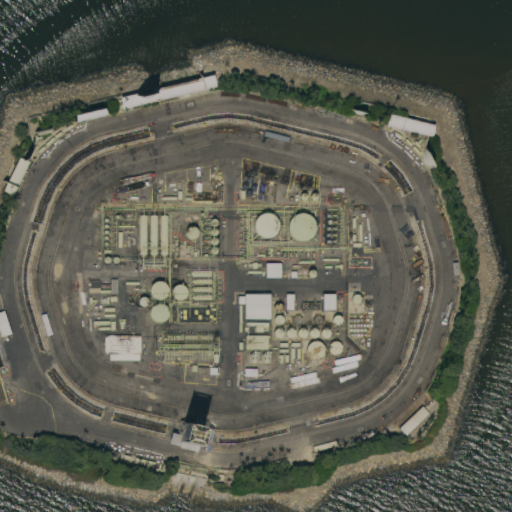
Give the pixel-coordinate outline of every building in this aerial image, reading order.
[(157,91),(159,89),(213,76),(216,88),(122,111),(119,99),(157,91)] [(79,114),(80,123),(113,116),(111,107),(79,114)] [(351,109),(357,109),(372,112),(369,118),(354,115),(351,109)] [(434,126),(432,138),(385,126),(390,115),(434,126)] [(19,158),(30,163),(13,196),(3,191),(19,158)] [(147,176),(148,181),(122,187),(121,182),(147,176)] [(147,183),(148,188),(122,194),(121,189),(147,183)] [(159,217),(160,216),(161,216),(162,216),(162,213),(165,213),(165,216),(166,216),(166,217),(167,256),(168,256),(167,260),(161,259),(161,256),(159,256),(159,217)] [(270,238),(267,239),(264,239),(261,239),(261,238),(259,242),(255,240),(257,236),(253,232),(253,228),(253,223),(255,219),(259,216),(262,215),(266,214),(270,215),(273,216),(277,221),(278,224),(278,230),(276,233),(274,236),(270,238)] [(314,235),(312,237),(311,239),(309,240),(306,241),(304,242),(302,242),(299,242),(297,241),(295,240),(293,239),(291,237),(289,235),(288,233),(288,230),(288,228),(288,226),(288,223),(289,221),(291,219),(293,217),(295,216),(297,215),(299,214),(302,214),(304,214),(307,215),(309,216),(311,217),(312,219),(314,221),(315,223),(316,226),(316,228),(316,231),(315,233),(314,235)] [(139,217),(140,216),(144,215),(146,217),(146,255),(144,256),(141,256),(140,256),(138,255),(139,217)] [(185,233),(185,231),(187,229),(189,228),(191,227),(193,227),(195,229),(196,230),(197,232),(197,235),(196,238),(194,239),(192,240),(189,240),(188,239),(186,238),(185,235),(185,233)] [(366,278),(363,278),(362,276),(360,274),(361,270),(362,268),(365,266),(368,266),(371,267),(373,270),(373,273),(371,277),(368,278),(366,278)] [(20,278),(21,282),(35,280),(37,301),(43,300),(44,307),(17,311),(16,307),(13,307),(10,289),(13,288),(11,280),(20,278)] [(85,289),(85,286),(83,286),(83,281),(85,280),(85,281),(90,281),(99,281),(99,289),(85,289)] [(166,296),(165,297),(164,299),(163,300),(162,300),(160,301),(158,301),(157,301),(155,301),(154,300),(152,299),(151,298),(150,297),(149,295),(149,294),(148,292),(149,290),(149,289),(149,287),(150,286),(151,285),(153,284),(154,283),(156,282),(157,282),(159,282),(161,283),(162,283),(164,284),(165,285),(166,286),(167,288),(167,290),(167,291),(167,293),(167,294),(166,296)] [(184,299),(183,300),(180,301),(178,301),(176,301),(175,300),(174,300),(172,298),(171,295),(170,294),(170,292),(171,290),(173,287),(175,286),(178,285),(181,285),(182,286),(183,287),(185,289),(186,291),(186,294),(186,297),(184,299)] [(269,294),(243,294),(243,320),(269,319),(269,294)] [(167,318),(166,320),(165,321),(164,322),(162,323),(160,323),(159,323),(157,323),(155,323),(154,322),(152,321),(151,320),(150,319),(149,317),(149,316),(148,314),(148,312),(149,311),(149,309),(150,308),(152,306),(153,305),(154,305),(156,304),(158,304),(159,304),(161,304),(163,305),(164,306),(165,307),(166,308),(167,310),(168,311),(168,313),(168,315),(168,317),(167,318)] [(52,329),(47,331),(40,310),(45,308),(52,329)] [(127,333),(125,333),(125,317),(126,317),(126,311),(137,311),(137,312),(144,311),(144,317),(138,317),(138,320),(143,320),(143,330),(138,330),(139,333),(127,333)] [(36,347),(29,349),(26,341),(24,342),(23,338),(25,338),(25,336),(22,336),(22,334),(24,333),(23,331),(22,332),(17,316),(21,315),(21,316),(26,314),(30,315),(31,321),(29,324),(36,347)] [(283,339),(281,340),(280,340),(278,341),(275,340),(273,339),(272,337),(271,336),(271,334),(271,332),(273,329),(274,328),(276,327),(278,327),(280,328),(282,329),(284,331),(284,333),(284,335),(284,336),(283,339)] [(109,361),(109,355),(105,355),(104,353),(104,338),(106,336),(140,336),(140,355),(139,355),(139,361),(109,361)] [(267,336),(267,355),(270,355),(270,357),(267,357),(267,360),(269,360),(269,366),(261,366),(261,360),(264,360),(264,357),(261,357),(261,355),(262,355),(262,354),(263,354),(263,353),(265,353),(265,350),(255,350),(255,352),(255,353),(257,353),(257,355),(258,355),(258,357),(254,357),(254,360),(257,360),(257,365),(249,365),(249,360),(251,360),(251,357),(249,357),(249,355),(251,355),(251,353),(252,353),(252,350),(245,350),(245,337),(267,336)] [(364,359),(359,355),(374,337),(379,341),(364,359)] [(64,360),(58,362),(49,341),(55,338),(64,360)] [(323,357),(322,358),(321,359),(319,360),(318,361),(316,361),(314,361),(313,361),(311,361),(310,360),(308,359),(307,357),(306,356),(306,355),(305,353),(305,351),(306,350),(306,348),(307,346),(308,345),(309,344),(311,343),(312,342),(314,342),(315,342),(317,342),(319,343),(320,344),(321,345),(323,346),(323,347),(324,349),(324,350),(324,352),(324,354),(324,355),(323,357)] [(341,353),(339,355),(337,356),(334,356),(332,356),(330,354),(328,352),(328,351),(328,349),(328,346),(330,344),(331,343),(333,342),(335,342),(337,343),(339,344),(341,346),(342,348),(342,350),(341,352),(341,353)] [(16,369),(14,369),(14,370),(12,371),(12,370),(11,371),(3,347),(5,347),(4,346),(6,345),(6,346),(8,346),(16,369)] [(217,380),(217,384),(208,383),(207,384),(216,385),(215,395),(190,392),(192,382),(190,382),(191,377),(217,380)] [(421,393),(432,404),(424,412),(424,417),(408,432),(411,435),(404,442),(401,438),(396,433),(388,441),(380,432),(397,416),(398,418),(412,403),(411,402),(421,393)]
